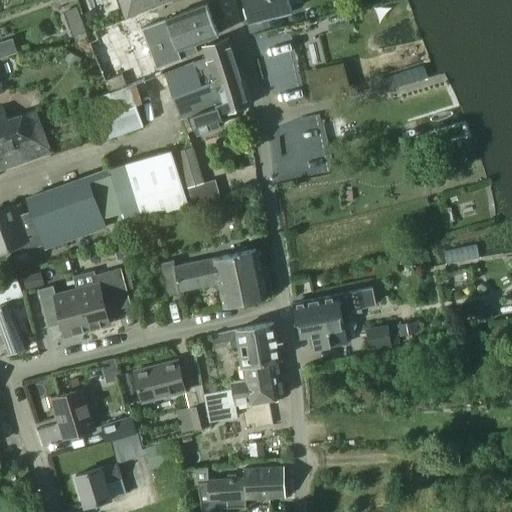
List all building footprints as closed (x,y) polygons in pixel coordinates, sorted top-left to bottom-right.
[(137,0),(138,0),(122,7),(126,18),(172,0),(137,0)] [(245,0),(252,21),(291,10),(288,0),(245,0)] [(143,27),(159,68),(181,59),(198,53),(195,43),(219,34),(208,4),(208,3),(143,27)] [(70,37),(85,31),(82,22),(67,28),(70,37)] [(16,52),(12,39),(0,43),(0,57),(9,55),(16,52)] [(184,66),(167,72),(182,118),(193,116),(197,111),(216,105),(216,107),(219,106),(217,99),(223,97),(220,86),(242,79),(229,39),(203,47),(206,57),(183,64),(184,66)] [(351,62),(311,68),(314,92),(355,86),(351,62)] [(197,111),(193,116),(198,132),(225,123),(222,114),(251,105),(242,79),(220,86),(223,97),(217,99),(219,106),(216,107),(216,105),(197,111)] [(0,166),(1,170),(52,153),(50,149),(51,149),(38,110),(8,120),(4,108),(0,109),(0,166)] [(193,146),(177,151),(188,188),(204,183),(193,146)] [(122,213),(125,223),(125,224),(127,230),(185,213),(188,211),(171,152),(109,170),(110,173),(122,213)] [(23,214),(22,212),(20,205),(0,211),(0,250),(9,247),(12,254),(41,244),(38,237),(41,237),(45,249),(105,227),(103,218),(89,179),(88,176),(27,198),(32,211),(23,214)] [(112,240),(118,260),(125,258),(120,238),(112,240)] [(257,248),(216,257),(221,283),(226,307),(267,298),(257,248)] [(174,260),(161,262),(167,296),(180,294),(184,293),(184,291),(221,283),(216,257),(175,265),(174,260)] [(77,289),(88,330),(111,324),(108,312),(121,308),(111,271),(95,275),(98,284),(77,289)] [(0,299),(23,291),(17,277),(0,282),(0,299)] [(88,330),(77,289),(57,295),(54,286),(39,290),(49,327),(63,323),(66,336),(88,330)] [(312,335),(315,350),(332,346),(332,347),(349,344),(342,311),(376,304),(372,288),(339,295),(294,304),(299,326),(299,325),(302,337),(312,335)] [(27,348),(9,302),(6,303),(4,298),(0,300),(0,329),(10,354),(27,348)] [(245,365),(273,359),(281,357),(274,324),(238,331),(241,346),(244,365),(245,365)] [(400,343),(398,331),(389,333),(388,326),(368,330),(372,350),(391,346),(391,345),(400,343)] [(273,359),(245,365),(247,380),(233,382),(234,389),(204,394),(209,422),(237,417),(235,405),(251,402),(251,403),(280,397),(273,359)] [(178,361),(136,371),(144,401),(186,390),(178,361)] [(73,392),(53,398),(66,438),(96,429),(84,389),(81,390),(73,392)] [(210,428),(205,403),(177,410),(182,432),(195,430),(196,431),(210,428)] [(132,416),(101,425),(106,442),(137,433),(132,416)] [(112,441),(118,464),(148,456),(152,469),(180,461),(174,439),(143,448),(139,434),(112,441)] [(113,498),(108,483),(122,478),(118,463),(77,476),(86,506),(113,498)] [(284,467),(246,469),(246,477),(208,479),(208,468),(195,469),(197,482),(195,482),(198,511),(222,511),(222,508),(247,507),(247,497),(285,496),(284,467)]
